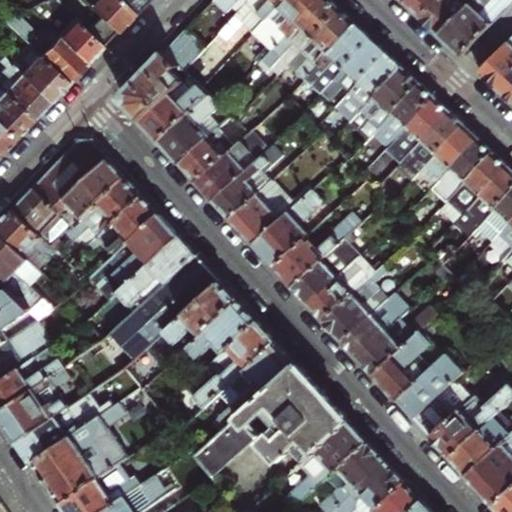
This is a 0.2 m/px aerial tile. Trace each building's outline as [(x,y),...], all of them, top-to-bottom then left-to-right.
[(46,22),(86,62),(93,54),(103,45),(87,29),(57,0),(44,0),(31,7),(46,22)] [(84,0),(101,15),(116,30),(125,21),(134,12),(121,0),(84,0)] [(121,0),(134,12),(145,0),(121,0)] [(214,0),(226,11),(232,5),(238,10),(246,0),(214,0)] [(253,31),(281,0),(246,0),(238,10),(219,29),(225,35),(227,37),(243,20),(253,31)] [(261,59),(315,0),(281,0),(253,31),(262,40),(251,54),(259,62),(261,59)] [(300,50),(340,7),(331,0),(315,0),(261,59),(269,67),(280,56),(288,63),(300,50)] [(404,0),(404,1),(413,9),(421,16),(438,0),(404,0)] [(438,0),(421,16),(431,25),(439,33),(472,0),(438,0)] [(462,55),(505,8),(495,0),(472,0),(439,33),(449,43),(462,55)] [(511,0),(495,0),(505,8),(511,0)] [(306,77),(357,23),(349,16),(340,7),(300,50),(308,58),(294,73),(303,80),(306,77)] [(20,35),(68,81),(79,70),(86,62),(46,22),(37,32),(18,14),(6,21),(20,35)] [(87,29),(103,45),(116,30),(101,15),(87,29)] [(363,29),(357,23),(306,77),(321,92),(372,37),(363,29)] [(176,41),(194,58),(205,45),(188,29),(183,33),(176,41)] [(225,35),(219,29),(211,39),(216,44),(225,35)] [(10,61),(50,100),(58,92),(68,81),(20,35),(12,43),(20,50),(10,61)] [(336,106),(386,51),(378,43),(372,37),(321,92),(336,106)] [(490,81),(498,88),(511,73),(511,38),(481,72),(490,81)] [(166,51),(183,68),(194,58),(176,41),(172,45),(166,51)] [(4,56),(10,61),(20,50),(12,43),(2,54),(4,56)] [(308,58),(300,50),(288,63),(286,65),(294,73),(308,58)] [(126,97),(126,104),(135,96),(165,97),(184,79),(189,74),(183,68),(166,51),(127,93),(126,97)] [(364,107),(402,66),(394,59),(386,51),(336,106),(344,113),(357,100),(364,107)] [(0,71),(0,86),(33,118),(42,108),(50,100),(10,61),(4,56),(0,59),(0,60),(5,66),(0,71)] [(368,139),(420,83),(411,74),(402,66),(364,107),(351,120),(350,122),(368,139)] [(508,97),(511,101),(511,73),(498,88),(508,97)] [(158,139),(209,93),(201,86),(198,83),(192,88),(184,79),(165,97),(140,119),(150,130),(158,139)] [(388,146),(435,97),(429,92),(420,83),(368,139),(364,144),(368,147),(378,137),(388,146)] [(0,120),(16,136),(26,125),(33,118),(0,86),(0,120)] [(179,161),(220,124),(211,113),(220,104),(220,103),(209,93),(158,139),(169,151),(179,161)] [(140,119),(165,97),(135,96),(126,104),(132,111),(140,119)] [(404,160),(450,111),(441,103),(435,97),(388,146),(404,160)] [(357,100),(344,113),(351,120),(364,107),(357,100)] [(425,166),(464,124),(457,118),(450,111),(404,160),(391,174),(405,188),(420,171),(425,166)] [(196,180),(233,146),(223,134),(237,120),(236,118),(231,114),(220,124),(179,161),(187,171),(196,180)] [(0,152),(6,146),(16,136),(0,120),(0,152)] [(212,198),(258,157),(245,144),(250,140),(256,140),(266,131),(258,123),(249,131),(233,146),(196,180),(204,189),(212,198)] [(434,185),(479,138),(471,130),(464,124),(425,166),(435,176),(430,180),(434,185)] [(446,202),(493,152),(486,145),(479,138),(434,185),(438,188),(444,183),(449,188),(440,197),(446,202)] [(34,188),(51,204),(61,193),(66,198),(108,159),(93,141),(79,140),(57,164),(34,188)] [(230,217),(271,180),(264,173),(282,155),(272,144),(258,157),(212,198),(220,207),(230,217)] [(455,222),(508,165),(500,158),(493,152),(446,202),(441,208),(455,222)] [(117,168),(108,159),(66,198),(61,193),(51,204),(58,211),(37,231),(51,245),(125,177),(117,168)] [(470,236),(511,191),(511,169),(508,165),(455,222),(454,224),(468,238),(470,236)] [(420,171),(430,180),(435,176),(425,166),(420,171)] [(135,187),(125,177),(51,245),(60,254),(78,237),(88,227),(98,237),(143,196),(135,187)] [(253,243),(297,202),(274,177),(271,180),(230,217),(241,230),(253,243)] [(438,188),(434,185),(431,188),(440,197),(449,188),(444,183),(438,188)] [(25,198),(14,209),(37,231),(58,211),(51,204),(34,188),(25,198)] [(273,264),(305,235),(308,233),(299,223),(324,201),(312,188),(297,202),(253,243),(263,254),(273,264)] [(492,242),(511,220),(511,191),(470,236),(474,241),(483,233),(492,242)] [(152,206),(143,196),(98,237),(87,248),(93,253),(104,244),(115,256),(160,214),(152,206)] [(5,218),(0,223),(0,231),(25,256),(33,247),(48,261),(53,256),(55,259),(60,254),(51,245),(37,231),(14,209),(5,218)] [(292,285),(351,231),(362,221),(352,210),(336,224),(338,226),(317,247),(305,235),(273,264),(283,276),(292,285)] [(117,295),(180,237),(169,225),(160,214),(115,256),(90,278),(110,300),(117,295)] [(502,260),(511,249),(511,220),(492,242),(502,251),(498,257),(502,260)] [(87,248),(98,237),(88,227),(78,237),(87,248)] [(25,256),(0,231),(0,280),(1,281),(9,289),(31,310),(39,318),(53,309),(31,288),(16,274),(29,260),(25,256)] [(337,276),(360,255),(349,244),(356,236),(351,231),(292,285),(299,293),(306,300),(320,287),(324,291),(338,278),(337,276)] [(189,246),(180,237),(117,295),(134,313),(197,255),(189,246)] [(25,256),(29,260),(38,270),(48,261),(33,247),(25,256)] [(511,260),(511,249),(502,260),(506,264),(511,260)] [(209,269),(197,255),(134,313),(112,333),(136,359),(150,347),(221,281),(209,269)] [(324,320),(376,272),(370,266),(360,255),(337,276),(338,278),(324,291),(320,287),(306,300),(315,310),(324,320)] [(376,272),(383,265),(377,259),(370,266),(376,272)] [(16,274),(31,288),(43,275),(38,270),(29,260),(16,274)] [(343,340),(389,298),(375,282),(388,271),(383,265),(376,272),(324,320),(334,331),(343,340)] [(222,282),(221,281),(150,347),(168,366),(188,347),(238,301),(229,290),(222,282)] [(0,345),(8,340),(2,331),(31,310),(9,289),(0,295),(0,345)] [(386,330),(399,318),(409,309),(394,293),(389,298),(343,340),(351,349),(359,358),(374,345),(370,341),(385,328),(386,330)] [(212,345),(221,355),(257,321),(248,312),(238,301),(188,347),(198,358),(212,345)] [(407,327),(399,318),(386,330),(385,328),(370,341),(374,345),(359,358),(366,366),(374,374),(420,331),(438,313),(431,304),(407,327)] [(102,341),(111,334),(95,315),(87,322),(102,341)] [(54,345),(37,320),(8,340),(0,345),(0,382),(53,346),(54,345)] [(257,321),(221,355),(216,360),(226,371),(222,375),(218,374),(193,396),(204,408),(220,394),(276,342),(266,331),(257,321)] [(397,399),(431,367),(419,354),(431,343),(420,331),(374,374),(387,388),(397,399)] [(286,352),(276,342),(220,394),(231,406),(217,418),(227,428),(296,364),(286,352)] [(67,367),(53,346),(0,382),(0,412),(1,413),(67,367)] [(431,367),(397,399),(403,406),(415,418),(456,381),(465,372),(447,352),(431,367)] [(216,360),(209,365),(212,369),(189,391),(193,396),(218,374),(222,375),(226,371),(216,360)] [(323,393),(296,364),(227,428),(196,457),(213,477),(260,435),(265,440),(260,445),(273,459),(283,459),(295,448),(307,461),(349,421),(338,409),(323,393)] [(21,442),(71,407),(65,397),(66,396),(59,386),(73,376),(67,367),(1,413),(11,429),(21,442)] [(450,456),(510,402),(511,399),(511,387),(509,385),(486,406),(475,396),(472,399),(456,381),(415,418),(434,440),(450,456)] [(98,406),(90,394),(71,407),(21,442),(28,453),(34,462),(114,406),(108,398),(98,406)] [(467,475),(511,433),(511,404),(510,402),(450,456),(458,465),(467,475)] [(119,403),(114,406),(34,462),(50,485),(63,504),(120,465),(126,461),(130,458),(108,427),(127,414),(119,403)] [(358,432),(349,421),(307,461),(301,466),(311,476),(272,511),(291,511),(327,479),(368,442),(358,432)] [(494,505),(511,488),(511,433),(467,475),(479,489),(494,505)] [(379,454),(368,442),(327,479),(337,491),(318,507),(322,511),(332,511),(387,462),(379,454)] [(131,481),(138,477),(126,461),(120,465),(131,481)] [(372,511),(405,482),(396,472),(387,462),(332,511),(372,511)] [(104,511),(143,485),(138,477),(131,481),(120,465),(63,504),(68,511),(104,511)] [(165,489),(172,485),(163,471),(156,476),(165,489)] [(156,476),(143,485),(104,511),(143,511),(176,490),(172,485),(165,489),(156,476)] [(415,493),(405,482),(372,511),(410,511),(423,501),(415,493)] [(511,511),(511,488),(494,505),(500,511),(511,511)] [(432,511),(423,501),(410,511),(432,511)]
